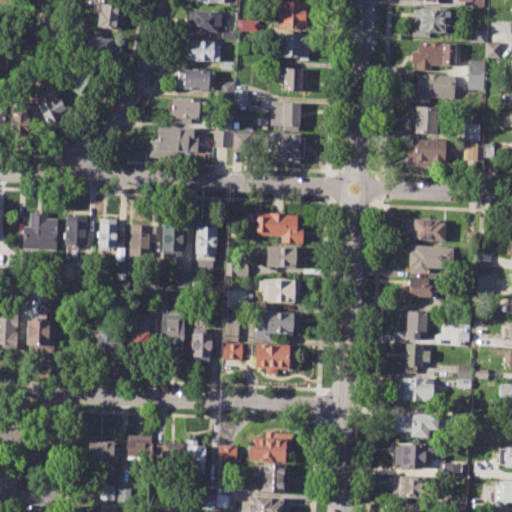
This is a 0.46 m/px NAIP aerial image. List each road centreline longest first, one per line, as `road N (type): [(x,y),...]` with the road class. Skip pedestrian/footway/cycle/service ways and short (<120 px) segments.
road 1 (residential): [(511,194),(0,170)]
road 2 (residential): [(340,511),(362,0)]
road 3 (residential): [(345,406),(0,384)]
road 4 (residential): [(158,0),(137,88),(64,173)]
road 5 (residential): [(57,392),(51,511)]
